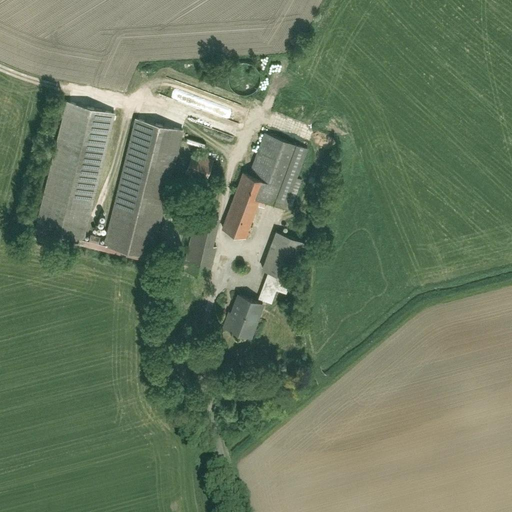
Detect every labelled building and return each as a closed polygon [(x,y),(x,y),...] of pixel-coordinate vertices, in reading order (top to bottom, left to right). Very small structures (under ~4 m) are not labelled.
[(232,76),(234,87),(240,93),(250,95),(261,90),(265,81),(265,72),(259,65),(252,62),(241,63),(234,70),(232,76)] [(69,102),(38,231),(86,242),(117,114),(69,102)] [(137,118),(106,250),(155,261),(185,130),(137,118)] [(253,240),(265,201),(297,211),(316,152),(266,136),(254,175),(248,173),(229,232),(253,240)] [(194,146),(186,175),(216,184),(224,154),(194,146)] [(195,217),(185,273),(206,277),(217,221),(195,217)] [(297,274),(308,243),(279,233),(265,271),(273,274),(263,301),(242,293),(228,330),(261,343),(273,312),(280,292),(289,295),(297,274)]
